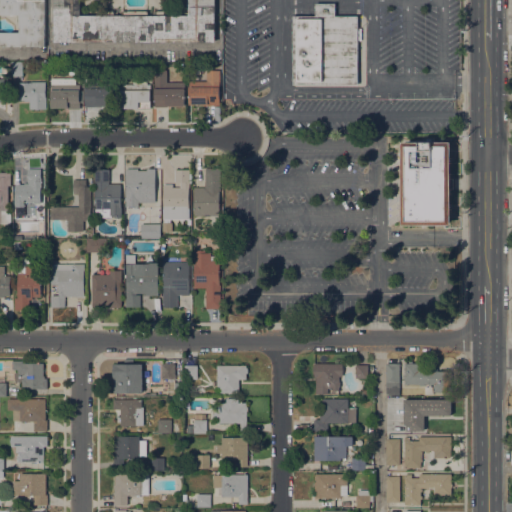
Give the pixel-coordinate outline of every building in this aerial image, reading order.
[(0,46),(0,0),(45,0),(45,46),(0,46)] [(54,42),(54,0),(215,0),(215,42),(54,42)] [(358,84),(293,85),(293,16),(315,15),(315,4),(336,4),(336,16),(358,16),(358,84)] [(23,76),(11,76),(11,61),(23,61),(23,76)] [(69,64),(82,63),(82,75),(69,75),(69,64)] [(188,63),(196,63),(196,71),(192,71),(192,76),(188,76),(188,63)] [(154,70),(167,70),(167,82),(185,82),(185,107),(155,107),(154,70)] [(219,105),(189,105),(189,92),(188,92),(188,81),(206,81),(206,70),(220,70),(219,105)] [(75,77),(76,84),(80,84),(80,90),(83,90),(83,101),(80,102),(80,109),(68,109),(68,107),(51,108),(51,90),(52,90),(51,78),(75,77)] [(119,109),(119,84),(132,84),(132,79),(145,79),(144,84),(150,84),(150,109),(119,109)] [(45,97),(46,97),(46,109),(29,109),(29,101),(24,101),(19,101),(19,88),(18,88),(18,83),(31,83),(31,82),(45,82),(45,97)] [(111,88),(112,106),(85,107),(85,88),(111,88)] [(451,142),(451,179),(453,179),(453,188),(451,188),(451,225),(402,225),(402,188),(401,188),(401,178),(402,178),(402,142),(451,142)] [(138,170),(146,170),(146,168),(155,168),(155,202),(138,202),(138,206),(134,206),(134,207),(129,207),(126,207),(126,197),(126,169),(138,168),(138,170)] [(220,168),(220,216),(194,215),(195,187),(205,187),(205,168),(220,168)] [(41,173),(45,173),(45,182),(41,182),(41,187),(40,187),(40,207),(36,207),(36,217),(24,217),(24,207),(14,207),(15,185),(24,185),(24,183),(27,183),(27,169),(41,169),(41,173)] [(121,216),(120,216),(120,220),(114,220),(114,216),(111,216),(111,218),(95,218),(95,182),(94,182),(94,170),(109,170),(109,184),(121,184),(121,216)] [(189,171),(191,171),(191,183),(189,183),(189,188),(189,219),(163,219),(163,184),(173,184),(173,188),(180,188),(180,182),(175,182),(175,170),(189,170),(189,171)] [(8,211),(10,211),(10,224),(0,224),(0,173),(11,173),(11,186),(8,186),(8,211)] [(90,207),(90,215),(83,216),(83,231),(67,232),(67,220),(51,220),(51,207),(69,206),(69,212),(79,212),(78,194),(73,195),(72,179),(87,179),(87,186),(90,186),(91,207),(90,207)] [(172,232),(162,232),(162,222),(172,222),(172,232)] [(160,224),(160,238),(141,238),(141,224),(160,224)] [(109,240),(109,252),(87,252),(87,240),(109,240)] [(194,253),(195,253),(195,250),(206,250),(206,253),(211,253),(211,260),(222,260),(222,309),(206,309),(205,288),(194,288),(194,253)] [(125,293),(126,293),(126,278),(125,278),(125,275),(126,275),(126,255),(135,255),(135,263),(159,263),(159,294),(140,294),(140,307),(125,307),(125,293)] [(163,262),(189,262),(189,295),(178,295),(177,307),(163,307),(163,262)] [(18,273),(26,273),(26,264),(41,265),(41,297),(33,297),(33,299),(30,299),(30,310),(14,310),(14,298),(18,298),(18,273)] [(84,264),(84,296),(65,296),(65,307),(51,307),(51,295),(58,295),(58,284),(51,284),(51,264),(84,264)] [(0,266),(5,266),(5,276),(9,275),(10,296),(5,296),(5,297),(0,297),(0,266)] [(122,308),(110,308),(110,305),(101,305),(101,308),(92,308),(92,275),(110,275),(110,270),(122,270),(122,308)] [(44,376),(45,376),(45,379),(47,378),(47,388),(22,388),(22,382),(15,382),(15,373),(18,373),(18,370),(12,370),(12,361),(23,361),(23,363),(44,363),(44,376)] [(162,363),(175,363),(175,379),(161,379),(162,363)] [(316,378),(315,378),(314,363),(343,363),(343,376),(339,376),(339,382),(340,382),(340,386),(339,386),(339,388),(328,388),(328,394),(316,394),(316,378)] [(400,395),(386,395),(386,363),(400,363),(400,395)] [(420,363),(420,370),(434,370),(434,371),(452,371),(452,395),(424,395),(424,387),(428,387),(428,384),(426,384),(426,386),(420,386),(420,384),(404,384),(405,363),(420,363)] [(142,390),(142,393),(113,393),(114,364),(143,364),(143,390),(142,390)] [(197,365),(198,379),(185,379),(185,365),(197,365)] [(246,365),(246,368),(248,368),(248,373),(246,373),(246,380),(239,380),(239,392),(220,392),(220,386),(217,386),(217,365),(246,365)] [(356,365),(368,365),(368,378),(356,378),(356,365)] [(192,393),(186,396),(183,391),(190,388),(192,393)] [(246,431),(240,431),(240,423),(218,423),(218,418),(212,418),(212,408),(218,408),(218,402),(226,402),(226,398),(239,398),(238,403),(247,403),(246,431)] [(328,423),(328,431),(314,431),(313,419),(320,419),(320,416),(323,416),(323,399),(348,398),(348,408),(356,408),(356,422),(328,423)] [(46,399),(46,420),(47,420),(47,431),(34,431),(34,421),(13,421),(13,410),(7,410),(8,399),(46,399)] [(142,399),(142,407),(144,407),(144,425),(137,425),(137,426),(127,426),(127,427),(123,427),(123,426),(120,426),(120,409),(113,409),(113,399),(142,399)] [(451,400),(451,416),(424,416),(424,431),(407,431),(407,424),(403,424),(403,399),(451,400)] [(194,414),(206,414),(206,420),(207,420),(207,433),(193,433),(194,414)] [(170,419),(170,416),(179,416),(179,433),(158,433),(158,419),(170,419)] [(48,436),(48,446),(43,446),(44,462),(18,462),(18,453),(16,453),(16,446),(11,446),(11,436),(48,436)] [(140,436),(140,440),(147,440),(147,457),(140,457),(140,458),(124,458),(124,468),(114,468),(114,436),(140,436)] [(313,437),(353,436),(353,446),(346,446),(346,458),(341,458),(341,460),(314,460),(313,437)] [(451,437),(451,458),(434,458),(434,451),(429,451),(429,453),(426,453),(426,451),(422,451),(422,454),(421,454),(421,459),(422,459),(422,462),(421,462),(421,468),(404,468),(404,437),(410,437),(410,440),(419,440),(419,436),(451,437)] [(248,467),(239,467),(239,459),(222,459),(222,453),(217,453),(216,444),(222,444),(222,437),(248,437),(248,467)] [(400,465),(386,465),(386,438),(400,438),(400,465)] [(209,455),(209,468),(188,468),(188,455),(209,455)] [(151,457),(164,458),(164,470),(151,470),(151,457)] [(351,458),(365,458),(365,464),(373,464),(373,469),(352,470),(351,458)] [(389,473),(399,472),(399,476),(400,476),(400,486),(399,502),(386,502),(386,476),(389,476),(389,473)] [(46,473),(46,494),(48,494),(48,505),(34,505),(34,495),(13,495),(13,480),(20,480),(20,473),(46,473)] [(149,473),(149,495),(128,495),(128,506),(114,506),(114,485),(115,485),(115,473),(149,473)] [(405,474),(412,474),(412,478),(419,478),(419,474),(451,473),(451,495),(434,495),(434,488),(429,488),(429,489),(426,489),(426,488),(422,488),(422,491),(420,492),(421,496),(422,496),(422,499),(421,499),(421,504),(405,505),(405,474)] [(239,504),(239,496),(222,496),(222,487),(213,487),(213,475),(248,474),(248,504),(239,504)] [(347,474),(347,496),(340,496),(340,498),(315,498),(315,491),(314,491),(314,482),(316,482),(316,474),(347,474)] [(356,508),(356,495),(359,495),(358,490),(373,490),(373,501),(370,501),(370,507),(356,508)] [(197,495),(211,494),(211,507),(197,507),(197,495)]
